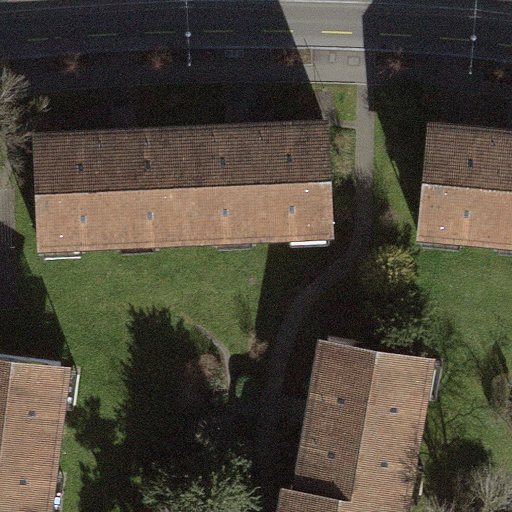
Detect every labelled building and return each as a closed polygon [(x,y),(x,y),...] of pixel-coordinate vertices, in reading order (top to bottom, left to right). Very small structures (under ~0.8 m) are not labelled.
[(226,127),(183,130),(187,228),(292,223),(291,217),(331,215),(327,123),(253,126),(253,123),(239,123),(226,124),(226,127)] [(511,232),(511,129),(506,129),(505,133),(432,126),(423,219),(462,222),(462,228),(511,232)] [(187,228),(183,130),(138,132),(138,128),(125,128),(111,129),(111,133),(37,136),(41,229),(80,227),(80,233),(187,228)] [(330,334),(304,487),(389,501),(401,503),(427,351),(330,334)] [(0,507),(34,511),(42,511),(61,361),(12,355),(0,353),(0,507)] [(292,485),(287,511),(387,511),(389,501),(304,487),(292,485)]
